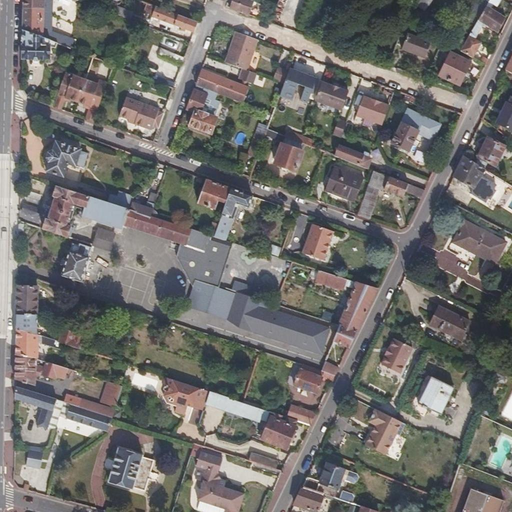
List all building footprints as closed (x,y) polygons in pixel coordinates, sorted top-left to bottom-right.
[(24,0),(24,9),(44,11),(53,14),(53,0),(24,0)] [(230,8),(250,15),(255,1),(251,0),(233,0),(233,1),(230,8)] [(430,0),(419,0),(416,4),(424,10),(430,0)] [(487,6),(490,0),(477,0),(472,8),(482,15),(487,6)] [(497,7),(501,0),(490,0),(487,6),(492,9),(493,5),(497,7)] [(424,10),(416,4),(411,12),(418,17),(424,10)] [(194,33),(198,23),(151,5),(148,13),(153,15),(152,17),(194,33)] [(460,50),(473,58),(482,43),(476,39),(482,26),(485,28),(487,26),(497,32),(506,18),(492,9),(487,6),(482,15),(460,50)] [(116,15),(130,20),(133,12),(119,7),(116,15)] [(24,30),(49,40),(62,45),(65,37),(53,32),(53,14),(44,11),(24,9),(24,30)] [(404,26),(390,60),(398,63),(412,29),(404,26)] [(24,30),(23,59),(49,60),(49,40),(24,30)] [(237,32),(225,62),(245,70),(247,70),(258,39),(237,32)] [(65,37),(62,45),(72,49),(74,41),(65,37)] [(158,56),(182,66),(186,58),(162,48),(158,56)] [(459,85),(471,62),(450,52),(439,75),(459,85)] [(283,83),(288,70),(278,66),(273,79),(283,83)] [(304,86),(300,99),(306,102),(310,91),(316,78),(289,68),(288,70),(283,83),(279,95),(291,99),(297,84),(304,86)] [(196,86),(220,95),(232,99),(238,84),(202,70),(196,86)] [(247,70),(245,70),(242,79),(253,83),(257,73),(247,70)] [(79,101),(87,80),(67,73),(55,107),(63,110),(68,97),(71,96),(72,98),(79,101)] [(511,85),(502,77),(498,85),(508,94),(511,90),(511,85)] [(87,119),(95,121),(108,83),(101,81),(99,84),(87,80),(79,101),(86,104),(90,103),(92,106),(91,109),(87,119)] [(348,91),(322,81),(315,100),(342,110),(348,91)] [(196,86),(188,108),(195,111),(189,127),(211,134),(221,101),(218,100),(220,95),(196,86)] [(371,99),(363,96),(357,116),(383,125),(389,105),(382,103),(382,101),(371,97),(371,99)] [(121,116),(130,119),(136,121),(135,124),(153,130),(154,127),(159,112),(160,109),(128,97),(121,116)] [(511,130),(511,105),(506,103),(496,123),(511,130)] [(407,111),(401,123),(392,143),(409,152),(418,133),(432,140),(440,125),(407,111)] [(159,112),(154,127),(160,129),(165,114),(159,112)] [(341,137),(346,123),(339,120),(333,134),(341,137)] [(287,138),(323,152),(326,144),(289,131),(287,138)] [(249,155),(256,157),(263,137),(256,134),(249,155)] [(496,167),(505,146),(487,137),(477,158),(496,167)] [(77,165),(81,151),(81,150),(56,142),(53,150),(48,153),(46,159),(49,163),(46,172),(63,178),(68,165),(76,167),(77,165)] [(296,172),(304,151),(281,144),(274,165),(296,172)] [(334,156),(366,168),(370,159),(366,157),(367,153),(363,152),(362,155),(338,146),(334,156)] [(88,154),(81,151),(77,165),(84,167),(88,154)] [(463,156),(453,177),(473,189),(485,169),(463,156)] [(354,202),(363,178),(333,167),(325,191),(354,202)] [(357,215),(370,220),(380,190),(402,197),(406,191),(421,196),(424,190),(373,171),(357,215)] [(225,204),(230,188),(206,180),(198,204),(214,209),(216,201),(225,204)] [(232,243),(228,242),(225,241),(213,237),(175,224),(150,217),(115,206),(108,203),(57,187),(53,198),(55,198),(48,220),(46,219),(43,230),(68,238),(71,227),(67,226),(73,205),(84,208),(82,216),(122,229),(124,226),(183,244),(179,260),(192,287),(189,297),(203,302),(209,284),(218,287),(232,243)] [(248,208),(252,196),(230,188),(225,204),(213,237),(225,241),(238,204),(248,208)] [(150,217),(157,195),(151,193),(146,208),(133,204),(135,197),(127,194),(125,199),(117,196),(110,194),(108,203),(115,206),(150,217)] [(37,218),(40,209),(24,204),(22,214),(37,218)] [(511,221),(510,220),(502,229),(511,234),(511,221)] [(505,242),(464,221),(453,243),(495,264),(505,242)] [(301,253),(322,260),(332,231),(312,224),(301,253)] [(113,235),(96,229),(91,245),(109,250),(113,235)] [(61,276),(81,282),(89,258),(88,257),(91,247),(79,243),(79,246),(72,244),(70,251),(69,251),(61,276)] [(272,243),(269,252),(278,255),(281,246),(272,243)] [(348,287),(351,281),(319,271),(316,281),(343,290),(344,286),(348,287)] [(338,326),(356,331),(370,301),(376,288),(351,281),(348,287),(356,290),(338,326)] [(233,285),(231,291),(254,299),(256,292),(233,285)] [(36,288),(17,287),(16,315),(36,315),(36,288)] [(245,320),(251,301),(226,293),(220,312),(245,320)] [(309,319),(254,302),(248,321),(303,338),(309,319)] [(460,341),(470,322),(439,306),(429,325),(460,341)] [(36,315),(16,315),(16,329),(36,335),(36,325),(36,315)] [(327,345),(333,326),(310,319),(304,338),(327,345)] [(495,321),(493,324),(489,332),(494,335),(500,324),(495,321)] [(332,341),(348,348),(356,331),(338,326),(332,341)] [(36,335),(16,329),(15,354),(35,360),(36,343),(60,349),(61,344),(59,342),(36,335)] [(62,330),(59,342),(61,344),(80,349),(81,346),(78,345),(80,335),(62,330)] [(380,362),(401,373),(416,346),(395,335),(380,362)] [(35,360),(15,354),(15,380),(34,387),(34,374),(56,380),(57,379),(63,381),(65,375),(68,376),(67,379),(71,380),(74,371),(44,361),(42,366),(34,365),(35,360)] [(321,371),(334,376),(338,366),(324,361),(321,371)] [(322,379),(330,382),(334,376),(321,371),(301,365),(293,386),(316,394),(322,379)] [(466,377),(463,383),(473,388),(476,382),(466,377)] [(188,406),(194,408),(203,411),(206,404),(210,393),(165,378),(161,391),(166,393),(169,400),(175,402),(177,405),(175,411),(185,415),(188,406)] [(441,415),(453,388),(431,378),(418,405),(441,415)] [(122,386),(107,381),(99,403),(115,408),(122,386)] [(47,429),(55,400),(14,387),(14,400),(42,408),(36,426),(47,429)] [(269,411),(243,403),(210,393),(206,404),(258,422),(259,420),(265,421),(269,411)] [(66,395),(64,402),(70,404),(112,417),(114,409),(66,395)] [(107,432),(112,417),(70,404),(65,419),(107,432)] [(297,420),(310,424),(315,413),(290,405),(286,417),(297,420)] [(372,407),(367,421),(372,422),(364,445),(388,453),(401,417),(372,407)] [(286,450),(297,420),(286,417),(273,413),(262,440),(286,450)] [(28,446),(27,466),(42,467),(43,447),(28,446)] [(131,489),(142,456),(117,449),(108,482),(131,489)] [(220,458),(198,451),(194,465),(197,466),(193,478),(201,481),(196,499),(224,508),(223,511),(233,511),(234,511),(236,511),(242,493),(222,486),(224,480),(217,478),(215,474),(220,458)] [(255,462),(258,455),(251,453),(248,460),(255,462)] [(255,462),(275,468),(277,462),(258,455),(255,462)] [(281,471),(253,462),(252,467),(279,475),(281,471)] [(302,486),(324,494),(335,497),(344,470),(325,463),(318,482),(307,477),(302,486)] [(302,486),(293,505),(313,511),(317,511),(324,494),(302,486)] [(350,501),(353,492),(343,489),(340,497),(350,501)] [(470,489),(461,511),(498,511),(503,501),(470,489)]
